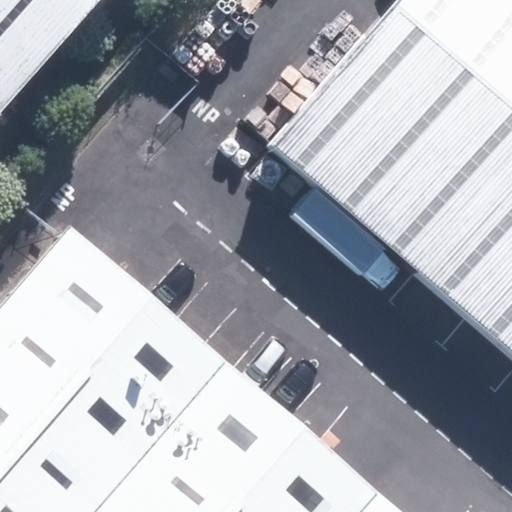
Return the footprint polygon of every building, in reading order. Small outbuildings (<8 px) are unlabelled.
[(0,0),(0,130),(114,0),(0,0)] [(511,409),(511,0),(403,0),(247,178),(511,409)] [(0,511),(76,511),(212,359),(58,225),(0,292),(0,511)] [(349,511),(367,492),(212,359),(76,511),(349,511)] [(389,511),(367,492),(349,511),(389,511)]
